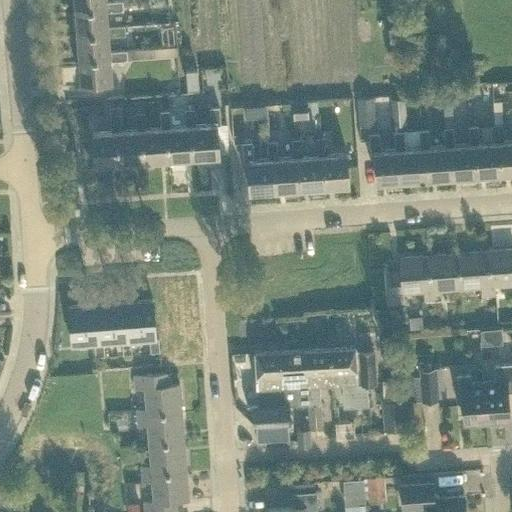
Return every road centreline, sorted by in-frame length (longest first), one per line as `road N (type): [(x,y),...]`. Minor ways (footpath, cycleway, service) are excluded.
road 1 (residential): [(207,226),(511,203)]
road 2 (residential): [(225,456),(207,226)]
road 3 (residential): [(0,432),(33,345),(32,241)]
road 4 (residential): [(32,241),(207,226)]
road 5 (residential): [(225,456),(398,443)]
road 6 (residential): [(26,166),(11,0)]
